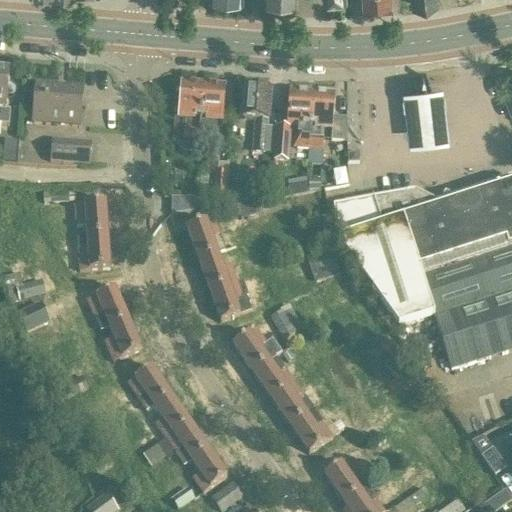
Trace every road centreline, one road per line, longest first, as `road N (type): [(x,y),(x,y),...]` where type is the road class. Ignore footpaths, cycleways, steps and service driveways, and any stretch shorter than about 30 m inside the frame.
road 1 (secondary): [(511,24),(425,44),(342,48),(136,34)]
road 2 (residential): [(227,409),(194,364),(156,282),(142,174)]
road 3 (residential): [(227,409),(86,511)]
road 4 (residential): [(0,172),(142,174)]
road 5 (residential): [(142,174),(136,34)]
road 6 (secondary): [(136,34),(0,22)]
road 7 (residential): [(300,511),(227,409)]
